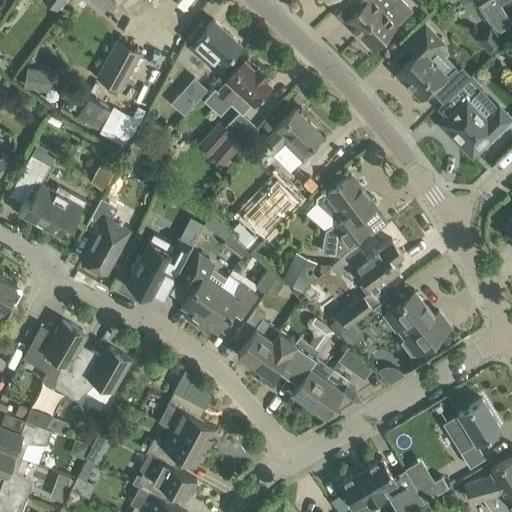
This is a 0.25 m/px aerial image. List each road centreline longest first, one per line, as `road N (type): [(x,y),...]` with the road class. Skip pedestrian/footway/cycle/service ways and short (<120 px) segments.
road 1 (residential): [(289,457),(223,379),(167,331),(51,268)]
road 2 (residential): [(451,221),(370,111),(251,0)]
road 3 (residential): [(508,336),(289,457)]
road 4 (residential): [(508,336),(451,221)]
